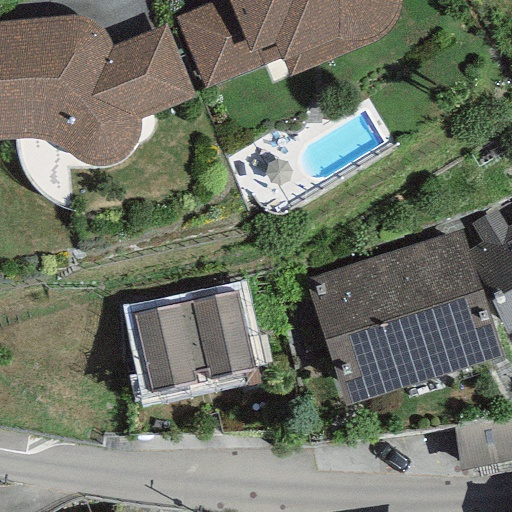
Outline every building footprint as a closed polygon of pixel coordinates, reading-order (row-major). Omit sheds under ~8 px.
[(223,0),(224,3),(177,23),(205,94),(278,64),(282,72),(285,70),(289,82),(371,49),(378,44),(386,35),(392,28),(396,20),(398,11),(397,2),(396,0),(223,0)] [(0,28),(0,146),(24,144),(32,143),(43,144),(58,153),(65,155),(73,161),(79,166),(82,168),(93,171),(104,171),(115,169),(124,163),(130,159),(134,151),(138,143),(139,134),(139,126),(194,104),(163,32),(112,49),(110,44),(105,37),(98,31),(90,25),(82,22),(74,20),(0,28)] [(481,248),(467,258),(507,347),(511,343),(511,203),(471,227),(481,248)] [(460,240),(302,286),(345,417),(500,368),(460,240)] [(236,303),(133,326),(151,407),(254,384),(236,303)] [(511,414),(468,416),(471,461),(511,458),(511,414)]
